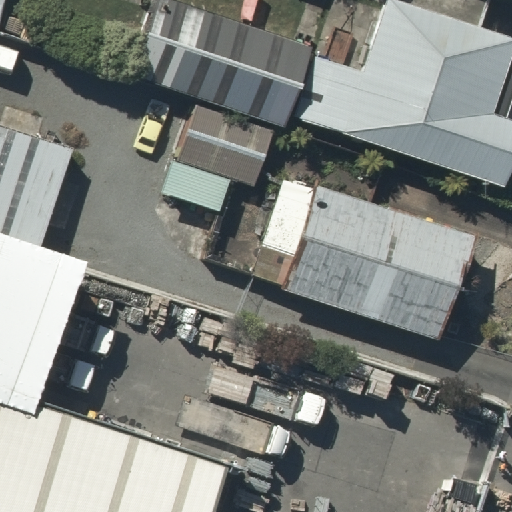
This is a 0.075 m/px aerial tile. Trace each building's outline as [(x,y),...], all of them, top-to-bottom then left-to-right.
[(0,0),(0,29),(10,0),(0,0)] [(310,60),(154,7),(128,85),(283,138),(288,131),(308,67),(310,60)] [(288,131),(496,197),(511,146),(511,133),(496,129),(511,79),(511,52),(383,11),(360,84),(308,67),(288,131)] [(267,140),(193,114),(177,160),(229,178),(251,186),(267,140)] [(0,253),(38,266),(75,153),(0,129),(0,253)] [(173,159),(160,197),(216,216),(229,178),(173,159)] [(277,289),(438,345),(471,250),(310,193),(277,289)] [(19,274),(0,268),(0,300),(12,304),(19,274)] [(214,511),(223,484),(0,414),(0,511),(214,511)] [(410,462),(335,437),(320,475),(398,500),(410,462)]
